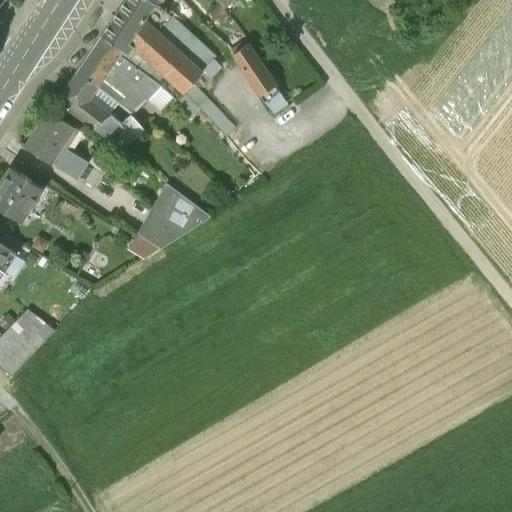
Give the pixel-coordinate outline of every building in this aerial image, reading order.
[(152,0),(123,0),(101,33),(102,33),(122,48),(153,0),(152,0)] [(217,55),(153,0),(122,48),(147,64),(151,60),(170,76),(161,84),(176,97),(183,90),(200,108),(226,135),(235,126),(192,82),(217,55)] [(102,33),(76,71),(96,85),(122,48),(102,33)] [(292,101),(258,38),(238,49),(272,111),(292,101)] [(76,71),(58,98),(94,126),(112,114),(88,96),(96,85),(76,71)] [(139,85),(125,98),(136,110),(150,97),(139,85)] [(200,108),(183,90),(176,97),(173,100),(190,118),(200,108)] [(50,110),(38,129),(33,126),(22,144),(57,165),(68,149),(62,145),(74,125),(50,110)] [(122,121),(112,114),(94,126),(123,148),(154,120),(151,117),(143,125),(131,113),(122,121)] [(84,177),(125,201),(134,187),(92,163),(84,177)] [(13,167),(0,186),(0,204),(21,218),(33,200),(28,197),(37,183),(13,167)] [(143,250),(152,236),(178,252),(208,203),(171,181),(133,243),(143,250)] [(0,241),(0,266),(6,270),(17,253),(0,241)] [(28,308),(0,336),(0,363),(12,373),(55,328),(28,308)]
